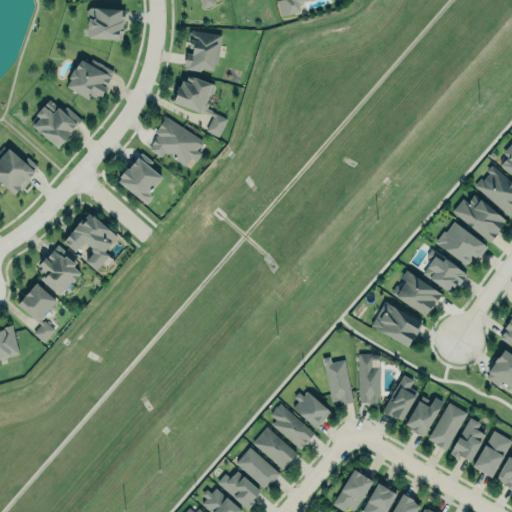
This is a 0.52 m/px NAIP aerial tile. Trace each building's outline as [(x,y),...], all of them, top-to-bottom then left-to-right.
[(300,0),(297,1),(299,9),(280,15),(276,0),(300,0)] [(122,39),(123,8),(87,7),(86,38),(122,39)] [(191,28),(221,33),(216,63),(213,62),(212,69),(200,67),(200,70),(184,67),(185,65),(183,64),(185,51),(191,52),(191,47),(188,46),(189,38),(187,38),(188,31),(191,28)] [(65,84),(69,78),(67,76),(73,67),(74,67),(80,57),(88,62),(90,57),(113,70),(104,85),(105,86),(101,94),(97,92),(95,95),(90,93),(87,97),(65,84)] [(226,116),(204,110),(213,83),(183,74),(174,103),(211,114),(206,131),(220,136),(226,116)] [(28,121),(57,146),(70,131),(69,130),(74,124),(75,125),(81,118),(65,105),(63,107),(60,104),(57,106),(48,98),(28,121)] [(202,140),(166,116),(146,147),(160,157),(163,152),(188,168),(199,151),(196,150),(202,140)] [(511,139),(502,151),(506,156),(499,164),(511,175),(511,139)] [(0,181),(0,156),(1,155),(0,154),(0,148),(4,144),(23,161),(27,156),(37,166),(34,170),(35,171),(27,179),(29,181),(21,189),(19,188),(14,194),(0,181)] [(117,179),(120,177),(118,175),(126,166),(127,167),(140,151),(152,161),(148,165),(161,176),(147,192),(151,195),(145,202),(117,179)] [(508,217),(511,212),(511,182),(492,165),(473,185),(508,217)] [(489,241),(451,210),(462,197),(466,201),(472,193),(505,219),(489,241)] [(62,240),(87,212),(91,216),(92,215),(116,235),(103,250),(108,254),(95,269),(84,260),(92,251),(91,250),(90,246),(83,240),(74,250),(62,240)] [(453,220),(486,246),(477,258),(470,253),(469,254),(470,259),(468,262),(463,263),(434,241),(443,229),(444,231),(453,220)] [(59,294),(71,281),(72,282),(78,275),(77,274),(80,272),(73,265),(77,261),(57,243),(46,257),(44,256),(38,264),(41,266),(38,270),(43,274),(40,277),(59,294)] [(430,248),(424,255),(430,259),(421,272),(446,290),(450,284),(453,286),(455,282),(457,283),(465,273),(444,258),(441,261),(434,256),(437,253),(430,248)] [(406,269),(400,276),(406,280),(401,287),(396,283),(390,291),(424,315),(440,293),(406,269)] [(17,303),(40,323),(32,332),(43,341),(54,328),(43,319),(42,320),(40,319),(44,314),(43,313),(44,312),(46,313),(49,310),(47,308),(48,307),(49,308),(56,300),(36,282),(31,288),(30,287),(25,293),(25,294),(24,295),(23,295),(20,299),(17,303)] [(384,299),(420,321),(417,328),(413,333),(411,339),(407,346),(389,336),(369,325),(384,299)] [(511,312),(503,326),(507,329),(508,332),(504,330),(499,337),(511,346),(511,312)] [(0,326),(11,324),(18,353),(0,357),(0,326)] [(485,376),(488,372),(486,369),(490,363),(492,364),(494,361),(493,360),(498,353),(500,354),(503,348),(511,354),(511,387),(500,379),(496,384),(485,376)] [(357,352),(370,352),(370,365),(379,365),(379,401),(357,401),(357,352)] [(321,357),(330,400),(339,399),(340,403),(352,401),(343,358),(330,361),(328,355),(321,357)] [(412,379),(402,373),(381,409),(395,417),(395,416),(401,420),(417,391),(408,386),(412,379)] [(293,395),(297,390),(301,394),(306,389),(330,410),(315,427),(292,406),(298,400),(293,395)] [(442,401),(433,396),(431,400),(420,395),(403,425),(422,435),(442,401)] [(427,437),(434,442),(434,443),(445,449),(466,412),(448,401),(427,437)] [(299,448),(270,423),(275,418),(269,413),(279,402),(313,432),(299,448)] [(448,452),(469,415),(480,422),(476,428),(485,433),(469,460),(459,454),(457,457),(448,452)] [(265,424),(296,452),(280,469),(249,440),(265,424)] [(511,440),(491,476),(471,465),(493,429),(511,440)] [(248,444),(277,470),(262,487),(232,461),(248,444)] [(495,478),(508,455),(511,457),(511,488),(502,483),(503,482),(495,478)] [(214,480),(245,508),(254,499),(251,496),(259,487),(236,466),(228,475),(223,471),(214,480)] [(353,469),(332,503),(343,510),(346,506),(353,510),(371,480),(353,469)] [(359,511),(384,511),(395,493),(389,489),(387,491),(387,490),(388,488),(377,482),(359,511)] [(209,511),(242,511),(213,485),(199,501),(209,511)] [(389,511),(402,493),(412,499),(412,500),(419,505),(414,511),(389,511)]
